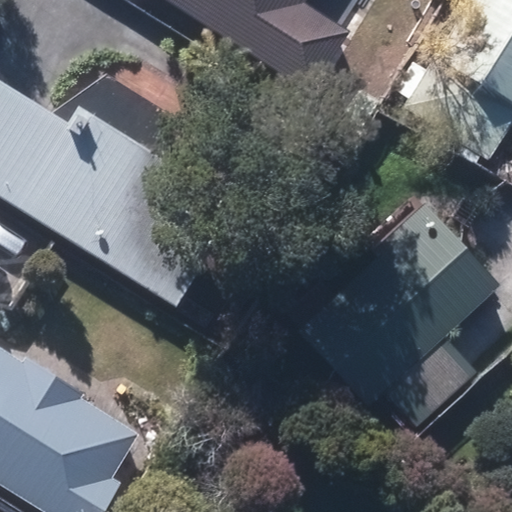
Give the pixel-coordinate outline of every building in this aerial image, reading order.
[(162,0),(298,88),(337,28),(297,2),(297,0),(162,0)] [(485,158),(511,113),(511,0),(468,0),(402,107),(485,158)] [(0,87),(0,200),(171,307),(232,210),(74,110),(63,127),(0,87)] [(422,206),(292,328),(363,403),(380,387),(413,423),(468,371),(435,336),(493,282),(422,206)] [(0,487),(39,511),(98,511),(116,484),(107,478),(134,437),(0,352),(0,487)]
